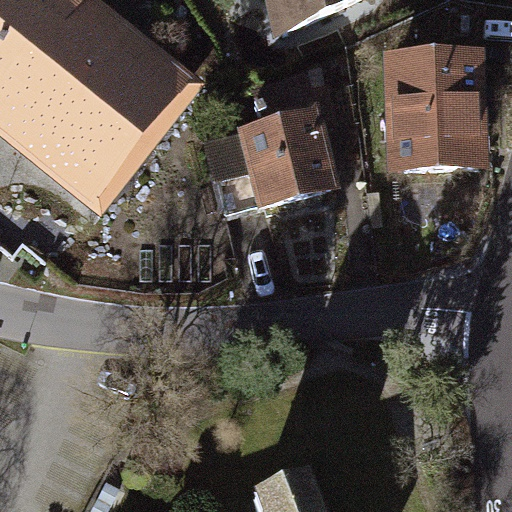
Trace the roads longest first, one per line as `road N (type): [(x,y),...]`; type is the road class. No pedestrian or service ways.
road 1 (residential): [(0,308),(181,332),(407,308),(510,316)]
road 2 (tertiary): [(507,511),(510,316)]
